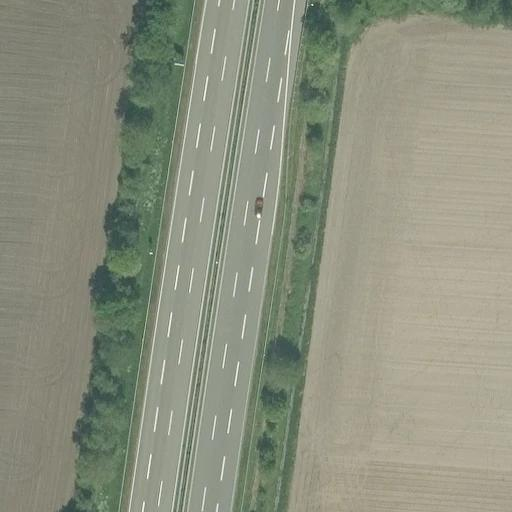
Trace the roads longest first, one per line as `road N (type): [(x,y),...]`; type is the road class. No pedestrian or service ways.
road 1 (motorway): [(236,0),(159,511)]
road 2 (motorway): [(203,511),(278,0)]
